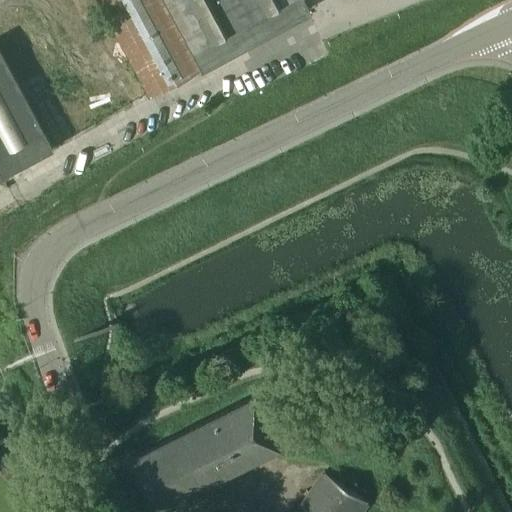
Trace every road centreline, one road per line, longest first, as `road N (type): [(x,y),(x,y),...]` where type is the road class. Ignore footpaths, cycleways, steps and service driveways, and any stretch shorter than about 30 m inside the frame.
road 1 (residential): [(84,511),(78,460),(30,301),(45,253),(63,236),(500,26)]
road 2 (unclassified): [(0,199),(384,0)]
